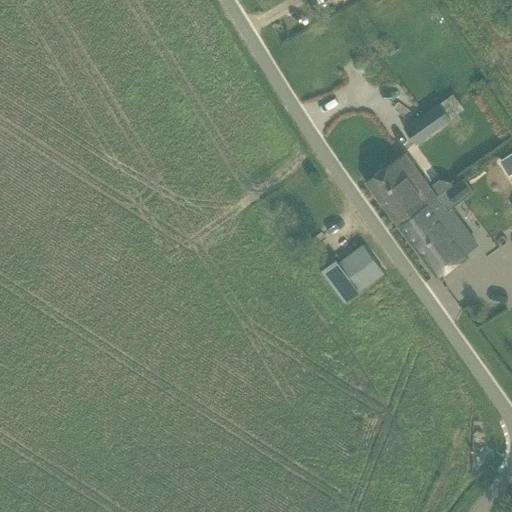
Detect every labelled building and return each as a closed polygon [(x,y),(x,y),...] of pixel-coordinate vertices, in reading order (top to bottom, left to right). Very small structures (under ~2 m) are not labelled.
[(404,129),(415,144),(450,118),(440,103),(404,129)] [(511,152),(499,160),(508,175),(511,173),(511,152)] [(365,182),(401,229),(430,208),(424,200),(434,193),(404,153),(381,170),(365,182)] [(430,208),(401,229),(423,258),(436,276),(438,275),(452,264),(466,254),(449,232),(461,224),(450,210),(448,212),(447,210),(474,192),(464,177),(436,196),(434,193),(424,200),(430,208)] [(475,226),(495,253),(511,240),(511,235),(495,212),(475,226)] [(335,261),(321,271),(323,272),(326,277),(344,302),(355,294),(356,293),(358,292),(384,273),(366,248),(364,245),(357,250),(351,254),(346,258),(338,264),(337,264),(335,261)]
